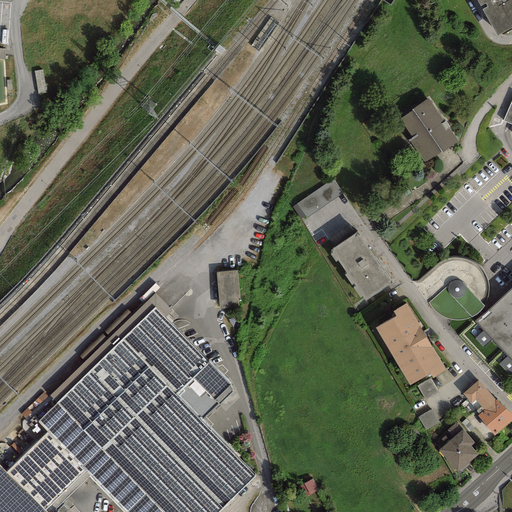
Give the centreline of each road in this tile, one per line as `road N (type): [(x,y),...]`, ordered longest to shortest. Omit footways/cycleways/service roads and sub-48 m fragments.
road 1 (unknown): [(0,451),(188,269)]
road 2 (unknown): [(274,511),(188,269)]
